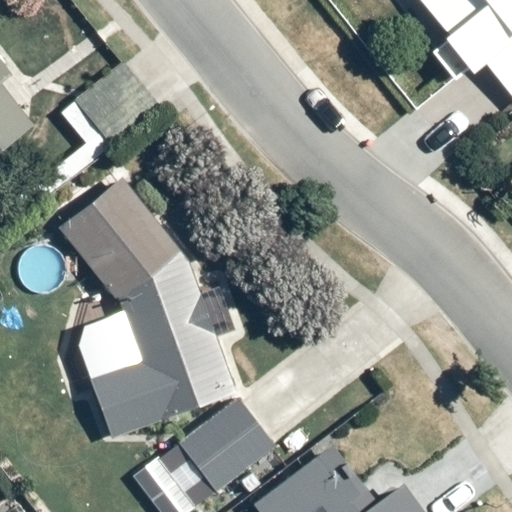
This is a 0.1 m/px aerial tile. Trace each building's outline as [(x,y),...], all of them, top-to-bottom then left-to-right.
[(511,0),(383,0),(450,87),(469,74),(506,116),(511,112),(511,0)] [(168,115),(126,59),(76,97),(118,153),(168,115)] [(0,132),(17,119),(0,94),(0,132)] [(98,430),(223,385),(181,254),(109,168),(47,219),(103,288),(128,354),(78,372),(98,430)] [(511,175),(492,192),(511,216),(511,175)] [(276,452),(243,399),(179,439),(212,492),(276,452)] [(414,511),(383,468),(354,490),(318,437),(241,494),(253,511),(414,511)]
